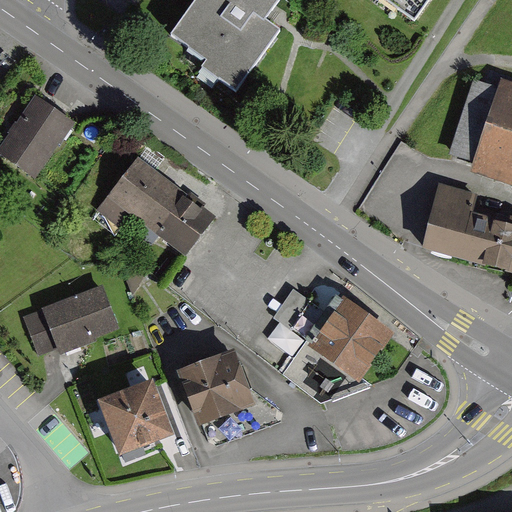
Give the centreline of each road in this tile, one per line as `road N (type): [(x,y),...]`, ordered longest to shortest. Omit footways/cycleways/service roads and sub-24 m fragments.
road 1 (primary): [(23,21),(511,364)]
road 2 (secondary): [(144,511),(409,478),(458,456),(491,427),(511,393)]
